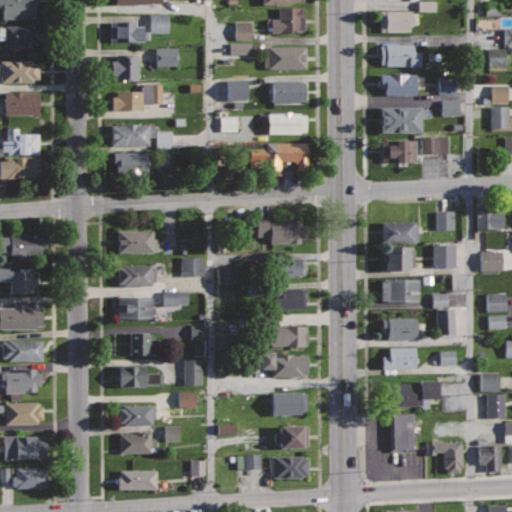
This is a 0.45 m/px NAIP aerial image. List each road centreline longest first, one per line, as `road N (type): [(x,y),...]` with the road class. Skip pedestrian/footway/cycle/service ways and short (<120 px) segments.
road 1 (residential): [(511,182),(0,210)]
road 2 (secondary): [(341,0),(344,511)]
road 3 (residential): [(77,0),(80,511)]
road 4 (residential): [(511,486),(55,511)]
